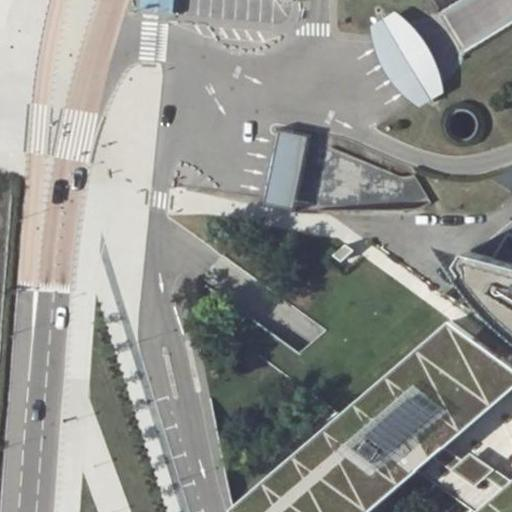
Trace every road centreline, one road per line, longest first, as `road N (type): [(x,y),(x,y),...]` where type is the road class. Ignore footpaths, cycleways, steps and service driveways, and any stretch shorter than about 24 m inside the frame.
road 1 (unclassified): [(29,384),(88,80),(114,0)]
road 2 (tertiary): [(29,384),(41,122),(61,0)]
road 3 (tertiary): [(24,511),(29,384)]
